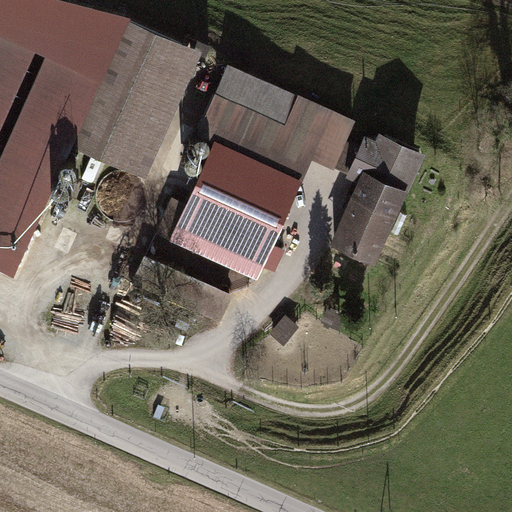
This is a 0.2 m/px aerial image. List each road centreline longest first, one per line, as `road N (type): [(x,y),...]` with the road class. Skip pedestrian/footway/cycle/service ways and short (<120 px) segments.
road 1 (track): [(65,411),(91,364),(115,356),(185,365),(286,406),(324,410),(377,393),(475,256),(511,186)]
road 2 (tertiary): [(294,511),(0,386)]
